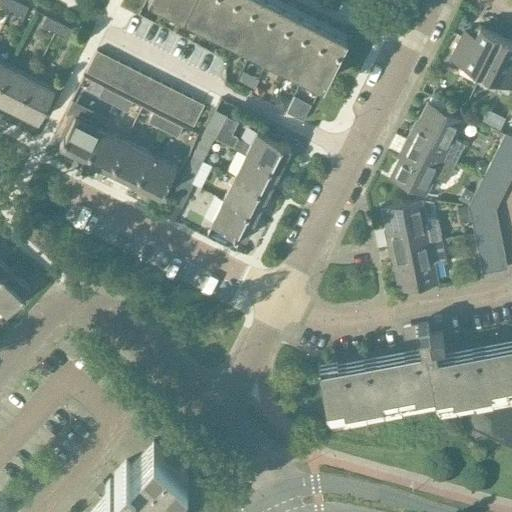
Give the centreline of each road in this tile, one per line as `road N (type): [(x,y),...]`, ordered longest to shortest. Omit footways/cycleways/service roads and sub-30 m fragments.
road 1 (residential): [(0,371),(57,310),(88,302),(218,411)]
road 2 (residential): [(352,155),(101,29)]
road 3 (residential): [(280,302),(61,186)]
road 4 (residential): [(280,302),(318,321),(511,286)]
road 5 (residential): [(352,155),(433,0)]
road 6 (residential): [(280,302),(352,155)]
road 7 (secondary): [(420,511),(333,488),(276,493)]
road 8 (residential): [(218,411),(280,302)]
